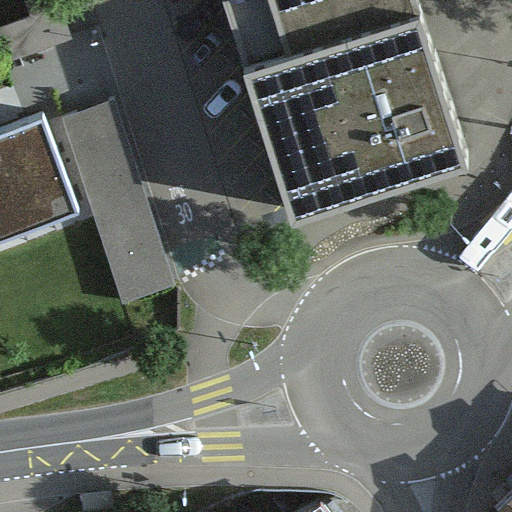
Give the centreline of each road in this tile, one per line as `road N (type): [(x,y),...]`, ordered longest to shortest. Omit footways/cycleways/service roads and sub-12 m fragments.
road 1 (residential): [(129,0),(201,259),(236,291),(322,321)]
road 2 (tertiary): [(0,451),(317,400)]
road 3 (tertiary): [(414,454),(458,434),(485,394),(490,364),(469,309)]
road 4 (tertiary): [(469,309),(429,281),(380,278),(357,287),(322,321)]
